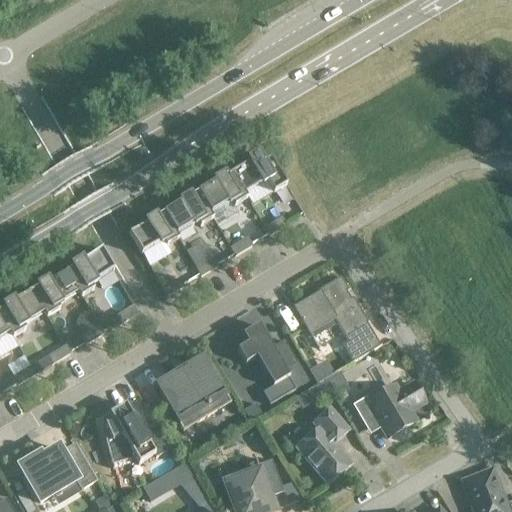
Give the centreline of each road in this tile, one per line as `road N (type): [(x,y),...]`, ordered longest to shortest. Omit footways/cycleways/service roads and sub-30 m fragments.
road 1 (residential): [(0,442),(336,239),(406,337)]
road 2 (secondary): [(0,265),(435,0)]
road 3 (secondary): [(363,0),(0,215)]
road 4 (residential): [(374,511),(485,447),(406,337)]
